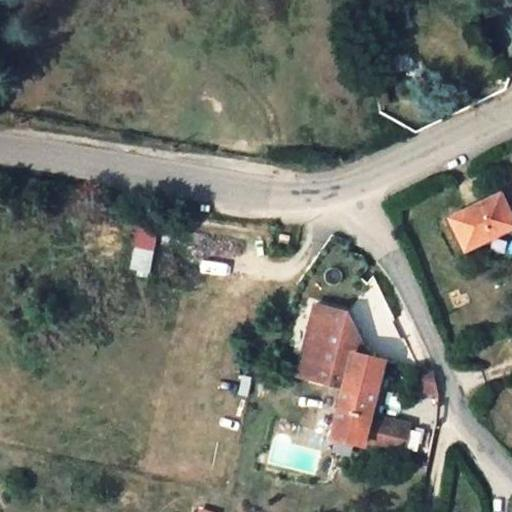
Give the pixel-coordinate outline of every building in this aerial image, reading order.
[(511,218),(501,196),(451,219),(467,252),(511,229),(511,218)] [(136,229),(130,270),(149,272),(155,232),(136,229)] [(290,244),(291,235),(282,233),(281,242),(290,244)] [(347,312),(316,304),(298,375),(345,387),(332,436),(363,444),(364,439),(403,448),(408,425),(370,416),(384,360),(369,356),(347,312)] [(425,381),(428,393),(439,395),(434,373),(415,368),(413,378),(425,381)]
